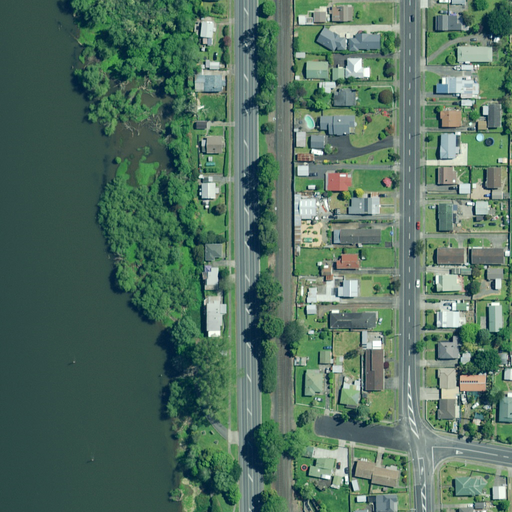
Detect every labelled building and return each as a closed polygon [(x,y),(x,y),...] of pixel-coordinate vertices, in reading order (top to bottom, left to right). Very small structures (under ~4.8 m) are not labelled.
[(451,0),(451,4),(454,4),(454,12),(461,12),(461,0),(451,0)] [(326,22),(326,6),(319,6),(319,9),(314,9),(314,22),(326,22)] [(352,7),(329,7),(329,14),(333,14),(332,21),(352,21),(352,7)] [(438,15),(438,30),(461,30),(461,29),(466,29),(466,15),(438,15)] [(195,21),(194,32),(198,36),(212,37),(213,31),(215,31),(216,23),(195,21)] [(380,35),(368,35),(366,32),(358,32),(356,34),(356,39),(350,39),(340,38),(340,36),(324,27),(316,41),(334,52),(337,50),(345,50),(358,51),(358,49),(380,49),(380,35)] [(465,64),(470,64),(470,61),(492,62),(492,47),(466,47),(466,46),(466,45),(465,45),(464,44),(463,44),(463,45),(462,45),(462,46),(461,46),(461,47),(458,47),(458,61),(465,61),(465,64)] [(346,69),(346,78),(365,78),(365,80),(369,80),(369,68),(363,68),(363,66),(362,65),(362,59),(348,59),(348,69),(346,69)] [(328,62),(307,61),(306,78),(327,78),(328,62)] [(346,78),(346,69),(332,68),(332,80),(345,80),(346,78)] [(203,70),(188,69),(188,85),(195,85),(195,82),(204,83),(204,91),(225,92),(226,75),(203,74),(203,70)] [(464,77),(443,77),(443,84),(437,84),(437,93),(461,93),(461,98),(474,98),(474,94),(478,94),(478,84),(472,84),(472,75),(464,75),(464,77)] [(335,88),(335,82),(319,82),(319,89),(335,89),(334,105),(355,106),(356,89),(335,88)] [(500,115),(502,115),(502,109),(501,109),(501,104),(489,104),(489,106),(483,106),(483,115),(487,115),(487,122),(478,121),(478,129),(487,129),(487,127),(500,127),(500,115)] [(461,127),(461,112),(441,111),(441,119),(442,119),(442,126),(461,127)] [(350,133),(355,133),(354,126),(356,126),(356,122),(354,122),(354,115),(321,116),(321,130),(329,129),(329,135),(350,134),(350,133)] [(306,147),(306,132),(297,132),(297,147),(306,147)] [(455,147),(455,138),(461,138),(461,132),(455,132),(455,134),(441,133),(440,158),(455,158),(455,153),(459,153),(459,147),(455,147)] [(326,135),(311,134),(311,148),(326,148),(326,135)] [(205,146),(205,151),(207,151),(207,153),(222,154),(223,137),(208,136),(207,140),(202,140),(202,146),(205,146)] [(314,154),(294,154),(294,161),(314,162),(314,154)] [(308,166),(298,166),(298,175),(308,176),(308,166)] [(453,173),(453,167),(438,167),(438,184),(457,184),(457,173),(453,173)] [(487,182),(485,182),(485,187),(487,187),(487,188),(500,188),(501,168),(487,167),(487,182)] [(348,178),(348,174),(327,174),(326,190),(348,191),(348,186),(352,186),(352,178),(348,178)] [(202,189),(200,189),(200,196),(202,196),(202,198),(215,198),(216,193),(219,193),(219,188),(215,188),(215,183),(202,183),(202,189)] [(470,184),(460,184),(459,193),(470,193),(470,184)] [(371,194),(367,194),(363,194),(359,194),(358,198),(352,198),(352,207),(349,206),(349,214),(379,214),(379,197),(377,197),(377,192),(371,192),(371,194)] [(295,219),(295,225),(302,226),(302,219),(312,219),(312,215),(315,215),(316,199),(301,199),(301,193),(295,193),(295,219)] [(489,209),(489,202),(476,202),(476,214),(494,214),(494,209),(489,209)] [(456,205),(439,204),(438,218),(440,218),(439,230),(452,231),(452,222),(456,222),(456,205)] [(381,243),(380,229),(334,230),(334,244),(358,243),(358,247),(361,247),(361,243),(381,243)] [(222,244),(206,244),(206,260),(215,260),(215,257),(222,257),(222,244)] [(503,256),(503,249),(483,249),(483,247),(472,247),(472,264),(503,264),(503,256)] [(437,249),(437,263),(464,264),(464,266),(469,266),(469,256),(464,256),(464,249),(437,249)] [(337,269),(358,269),(358,262),(361,262),(361,255),(342,255),(342,260),(337,260),(337,269)] [(322,261),(317,261),(317,266),(319,266),(319,271),(321,271),(321,275),(331,275),(331,266),(322,266),(322,261)] [(463,276),(472,276),(472,268),(464,268),(464,266),(426,265),(426,273),(433,273),(433,285),(437,285),(437,290),(463,291),(463,276)] [(509,266),(483,265),(483,268),(488,269),(487,279),(496,279),(495,289),(501,289),(501,279),(509,280),(509,266)] [(218,268),(212,268),(212,272),(203,272),(203,279),(205,279),(205,285),(205,290),(218,290),(218,268)] [(344,277),(334,277),(334,287),(335,287),(335,296),(357,297),(358,281),(344,280),(344,277)] [(316,288),(308,287),(308,303),(316,303),(316,288)] [(220,296),(205,296),(205,300),(204,300),(204,304),(204,317),(205,317),(205,330),(209,330),(209,338),(220,338),(220,325),(222,325),(222,313),(226,313),(226,304),(220,304),(220,296)] [(489,332),(501,332),(502,306),(500,306),(500,303),(492,303),(492,306),(489,306),(489,332)] [(316,314),(316,305),(307,305),(307,314),(316,314)] [(367,328),(367,330),(372,330),(372,328),(376,328),(376,313),(339,313),(339,310),(330,310),(330,328),(367,328)] [(466,327),(467,312),(437,312),(437,327),(466,327)] [(460,358),(460,353),(458,353),(458,346),(462,346),(462,337),(453,337),(453,342),(438,342),(438,358),(460,358)] [(374,349),(374,343),(367,343),(367,349),(366,349),(366,390),(383,390),(383,349),(374,349)] [(320,363),(334,363),(334,359),(330,359),(330,351),(320,351),(320,363)] [(507,364),(507,351),(503,351),(503,354),(496,354),(496,363),(507,364)] [(461,353),(461,358),(461,364),(471,364),(471,353),(461,353)] [(305,366),(306,357),(295,356),(295,365),(305,366)] [(455,406),(455,368),(438,369),(438,378),(440,378),(440,388),(442,388),(441,399),(440,399),(440,409),(438,409),(438,419),(459,419),(459,406),(458,406),(455,406)] [(315,391),(322,392),(323,375),(323,371),(306,370),(305,395),(314,395),(315,391)] [(486,391),(486,375),(460,375),(460,391),(486,391)] [(362,382),(347,379),(346,384),(343,384),(340,403),(347,404),(347,407),(356,409),(357,401),(359,401),(362,382)] [(511,397),(500,397),(499,421),(511,421),(511,397)] [(485,421),(485,424),(491,424),(491,409),(485,409),(485,412),(475,412),(475,418),(473,418),(473,425),(480,425),(480,420),(485,421)] [(314,447),(303,446),(302,456),(313,457),(314,447)] [(372,479),(375,463),(367,462),(367,459),(355,457),(354,461),(358,462),(355,476),(372,479)] [(330,478),(332,478),(334,460),(317,458),(316,467),(309,466),(309,476),(321,477),(321,479),(330,479),(330,478)] [(375,463),(372,479),(372,483),(397,487),(400,468),(397,468),(398,466),(390,465),(390,466),(376,464),(375,463)] [(342,476),(335,475),(332,487),(339,489),(342,476)] [(482,477),(455,478),(456,495),(471,495),(471,496),(476,496),(476,495),(482,494),(482,488),(486,488),(486,480),(482,481),(482,477)] [(506,498),(506,487),(493,487),(493,499),(506,498)] [(397,511),(398,495),(369,494),(369,503),(373,503),(373,511),(397,511)] [(473,510),(473,503),(463,503),(463,508),(460,508),(459,511),(486,511),(486,509),(473,510)]
